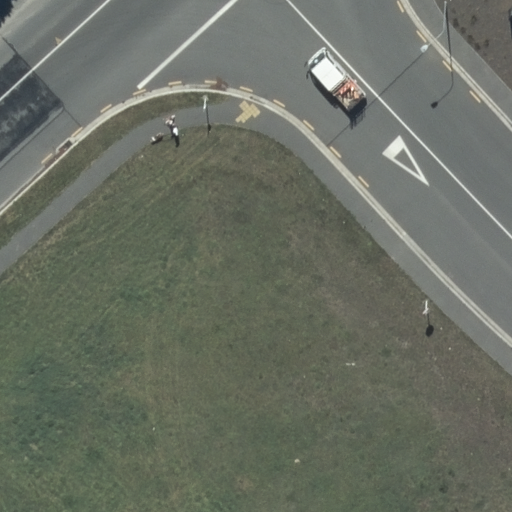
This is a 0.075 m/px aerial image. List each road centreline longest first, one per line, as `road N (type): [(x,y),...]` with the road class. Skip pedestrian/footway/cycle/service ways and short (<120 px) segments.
road 1 (unclassified): [(511,216),(302,0)]
road 2 (unclassified): [(0,110),(120,0)]
